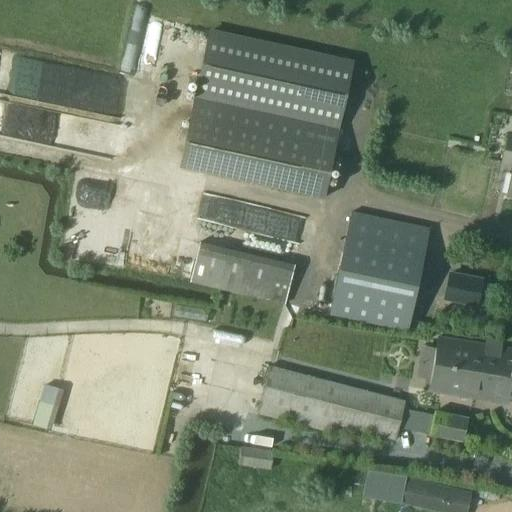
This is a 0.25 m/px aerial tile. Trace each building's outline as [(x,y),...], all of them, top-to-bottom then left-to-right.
[(208,32),(186,132),(179,168),(322,199),(351,63),(208,32)] [(135,83),(11,63),(5,100),(129,120),(135,83)] [(500,163),(511,166),(511,139),(505,138),(500,163)] [(343,253),(422,270),(430,229),(351,213),(343,253)] [(190,283),(285,306),(294,265),(199,242),(190,283)] [(472,304),(477,281),(446,274),(441,298),(472,304)] [(342,320),(405,331),(409,307),(301,287),(298,306),(343,314),(342,320)] [(511,350),(436,338),(436,339),(427,389),(507,403),(507,400),(511,400),(511,350)] [(406,401),(362,390),(269,366),(256,415),(335,435),(337,427),(395,442),(406,401)] [(32,427),(51,431),(60,388),(41,384),(32,427)] [(406,409),(403,428),(426,433),(430,414),(406,409)] [(430,436),(462,442),(467,418),(435,412),(430,436)] [(238,466),(271,470),(274,451),(241,447),(238,466)] [(355,470),(353,485),(363,486),(365,472),(355,470)] [(368,474),(363,499),(402,505),(406,481),(368,474)] [(434,511),(465,511),(470,494),(407,480),(402,505),(434,511)]
